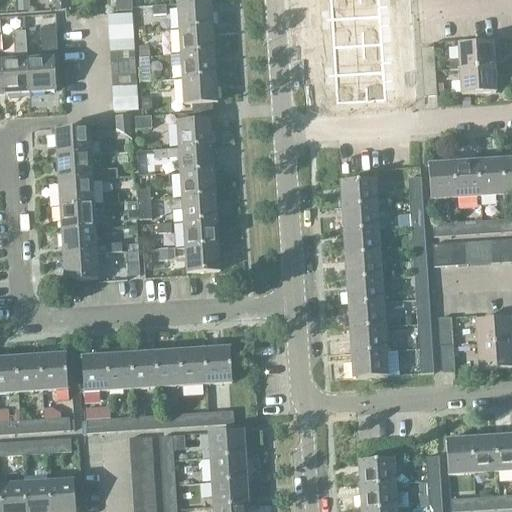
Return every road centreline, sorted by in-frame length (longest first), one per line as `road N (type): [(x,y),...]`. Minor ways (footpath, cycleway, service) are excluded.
road 1 (residential): [(296,306),(33,318),(23,296),(16,151)]
road 2 (residential): [(284,130),(511,115)]
road 3 (residential): [(306,400),(511,392)]
road 4 (residential): [(296,306),(284,130)]
road 5 (residential): [(284,130),(274,0)]
